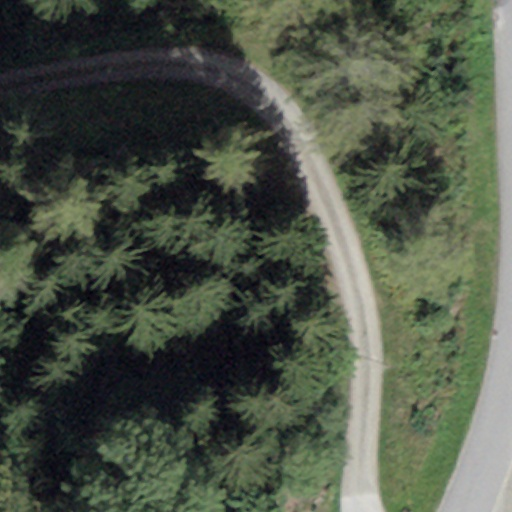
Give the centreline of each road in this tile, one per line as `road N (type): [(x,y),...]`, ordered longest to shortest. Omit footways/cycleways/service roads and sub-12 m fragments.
road 1 (track): [(361,511),(362,298),(345,233),(286,119),(256,85),(190,63),(0,87)]
road 2 (unclassified): [(511,360),(461,511)]
